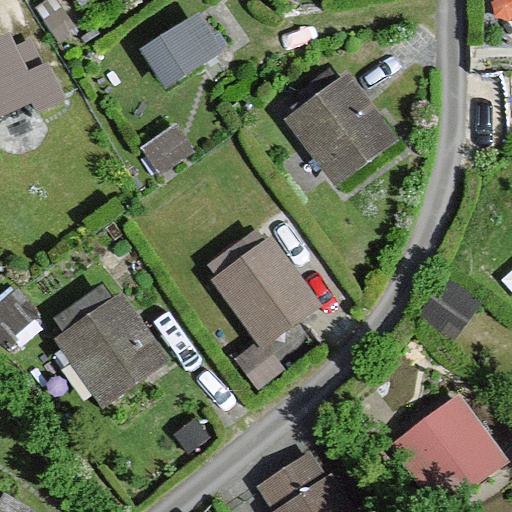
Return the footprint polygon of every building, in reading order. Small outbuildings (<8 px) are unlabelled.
[(196,23),(144,57),(167,92),(219,58),(196,23)] [(0,68),(0,120),(19,112),(0,68)] [(336,85),(272,133),(323,201),(387,153),(336,85)] [(171,133),(143,152),(161,178),(189,159),(171,133)] [(206,270),(263,352),(318,314),(269,244),(261,249),(253,238),(206,270)] [(58,345),(105,413),(171,368),(124,300),(58,345)] [(265,357),(242,373),(255,391),(278,375),(269,363),(265,357)] [(457,406),(392,453),(434,511),(446,511),(503,471),(457,406)] [(346,511),(314,460),(258,495),(268,511),(346,511)] [(26,511),(4,500),(0,506),(0,511),(26,511)]
